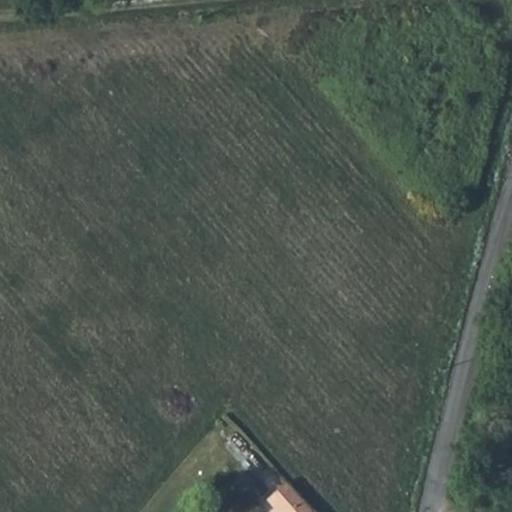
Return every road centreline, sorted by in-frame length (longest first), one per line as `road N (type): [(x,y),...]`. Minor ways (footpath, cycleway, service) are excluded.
road 1 (unclassified): [(431,511),(511,186)]
road 2 (track): [(203,0),(0,18)]
